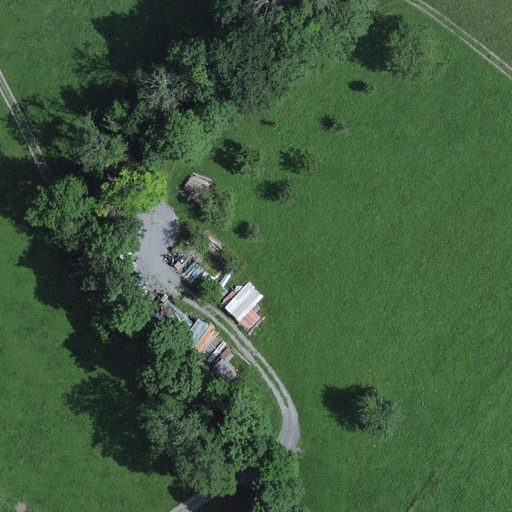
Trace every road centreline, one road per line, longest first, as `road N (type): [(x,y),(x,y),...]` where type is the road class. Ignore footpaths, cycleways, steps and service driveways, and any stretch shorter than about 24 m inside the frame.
road 1 (track): [(103,253),(172,367),(226,420),(269,511)]
road 2 (track): [(0,59),(64,198),(103,253)]
